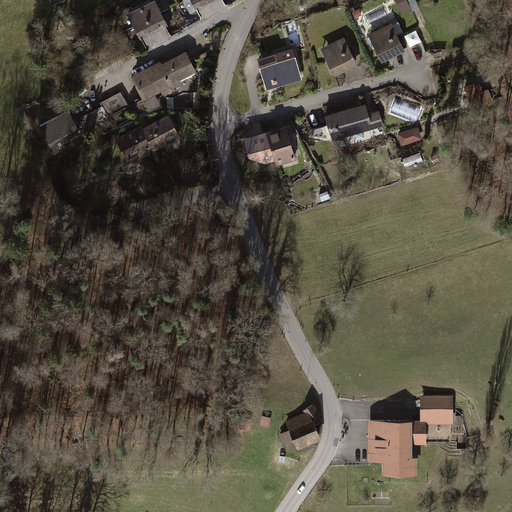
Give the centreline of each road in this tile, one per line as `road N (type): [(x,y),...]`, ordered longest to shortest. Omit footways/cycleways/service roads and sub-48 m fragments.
road 1 (unclassified): [(231,184),(331,402),(332,439),(289,511)]
road 2 (residential): [(418,75),(220,123)]
road 3 (residential): [(90,88),(232,13),(248,16)]
road 4 (track): [(135,214),(107,223),(0,291)]
